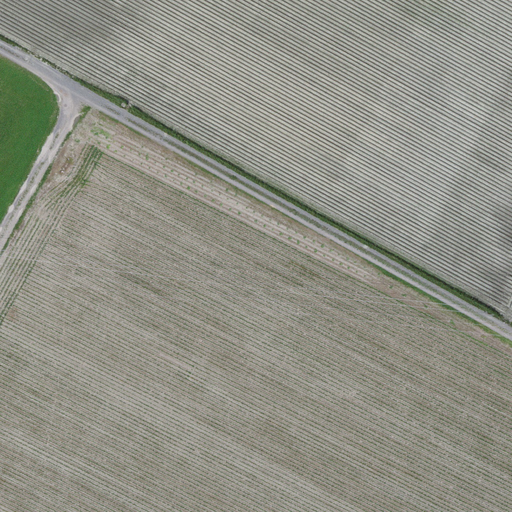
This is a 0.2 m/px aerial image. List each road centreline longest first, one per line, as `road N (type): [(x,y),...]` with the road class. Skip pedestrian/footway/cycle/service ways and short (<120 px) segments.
road 1 (track): [(511,332),(0,48)]
road 2 (track): [(0,253),(86,96)]
